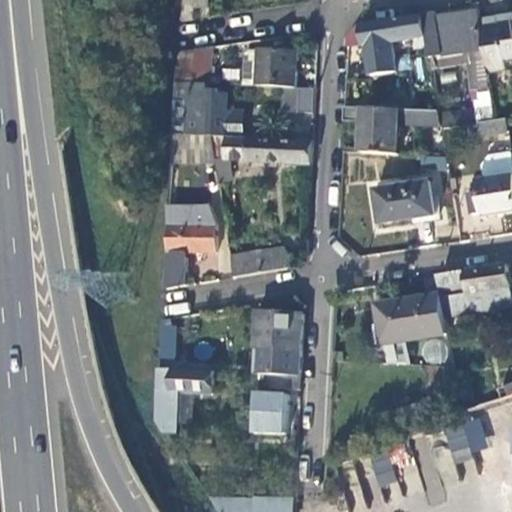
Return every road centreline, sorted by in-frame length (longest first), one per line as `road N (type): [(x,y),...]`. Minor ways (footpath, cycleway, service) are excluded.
road 1 (trunk): [(138,511),(91,412),(72,345),(22,0)]
road 2 (trunk): [(31,511),(0,161)]
road 3 (residential): [(319,284),(338,12)]
road 4 (residential): [(511,253),(319,284)]
road 5 (residential): [(319,284),(313,465)]
road 6 (residential): [(177,38),(338,12)]
road 7 (residential): [(167,309),(319,284)]
